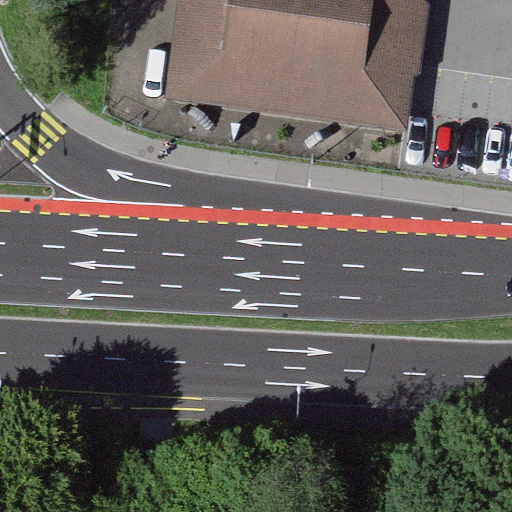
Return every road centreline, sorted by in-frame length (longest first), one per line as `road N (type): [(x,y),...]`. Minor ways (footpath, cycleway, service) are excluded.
road 1 (motorway): [(511,266),(251,219),(129,187),(40,138),(0,89)]
road 2 (primary): [(0,354),(511,380)]
road 3 (primary): [(511,277),(242,273),(0,258)]
